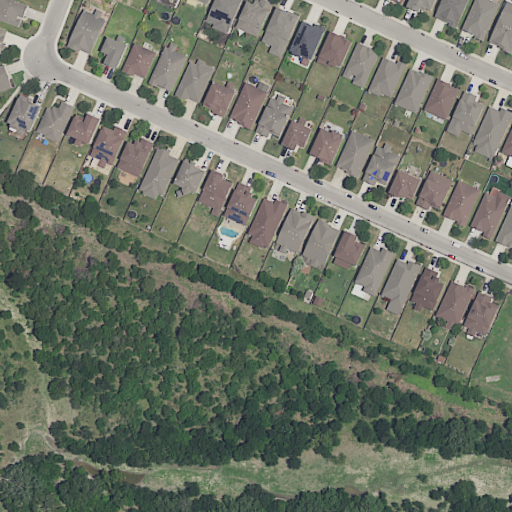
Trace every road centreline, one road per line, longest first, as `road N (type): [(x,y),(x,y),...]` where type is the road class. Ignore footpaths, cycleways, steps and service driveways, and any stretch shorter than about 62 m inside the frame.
road 1 (residential): [(511,276),(38,61)]
road 2 (residential): [(511,82),(334,0)]
